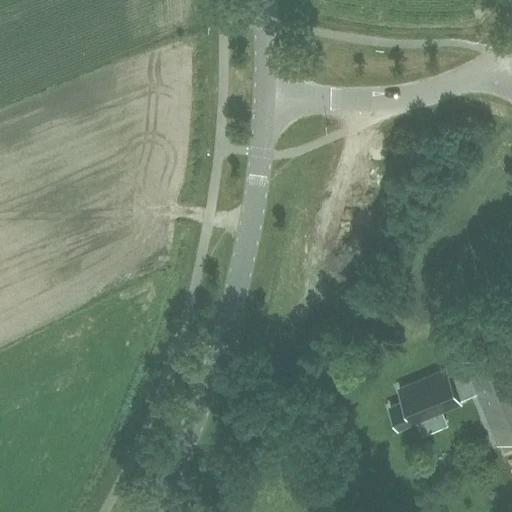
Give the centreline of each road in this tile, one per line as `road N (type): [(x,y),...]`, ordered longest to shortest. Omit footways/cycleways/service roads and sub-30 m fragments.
road 1 (secondary): [(152,511),(189,436),(232,308),(248,243),(264,98)]
road 2 (tertiary): [(264,98),(423,95),(496,62)]
